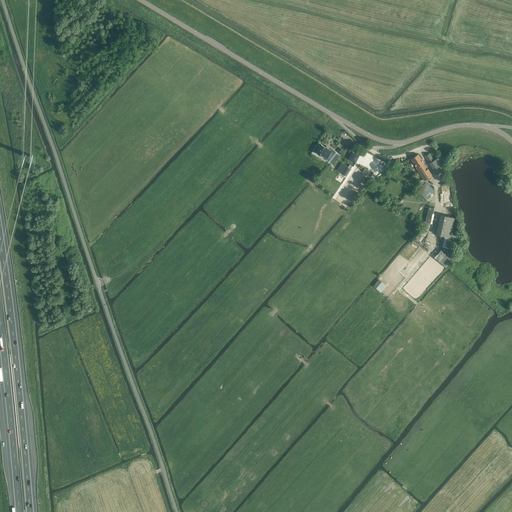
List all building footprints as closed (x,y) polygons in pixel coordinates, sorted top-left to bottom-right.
[(316,152),(326,158),(331,150),(321,144),(320,146),(317,144),(313,150),(316,152)] [(338,153),(333,150),(326,159),(331,163),(338,153)] [(438,157),(434,160),(429,153),(426,155),(430,162),(429,163),(437,174),(445,169),(438,157)] [(423,178),(424,180),(432,175),(418,154),(411,158),(416,167),(415,167),(423,178)] [(346,177),(351,168),(342,162),(336,170),(346,177)] [(425,182),(422,185),(417,190),(424,198),(424,197),(427,200),(433,194),(433,189),(425,182)] [(433,202),(428,202),(426,219),(425,219),(414,238),(421,241),(431,223),(433,202)] [(454,217),(440,215),(437,236),(443,237),(441,248),(451,249),(452,244),(456,245),(457,237),(451,236),(454,217)] [(436,258),(446,267),(453,259),(442,250),(436,258)] [(373,286),(381,292),(387,285),(379,278),(373,286)]
